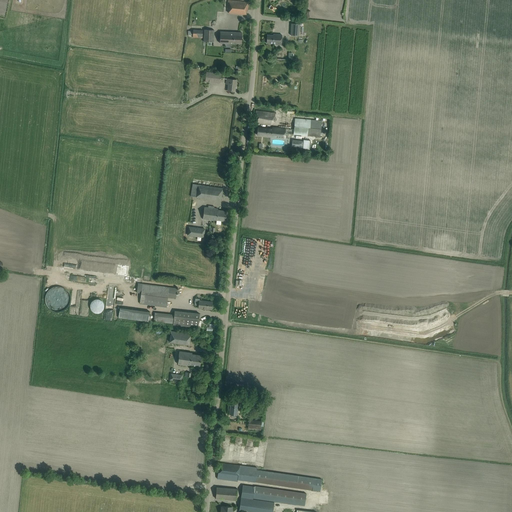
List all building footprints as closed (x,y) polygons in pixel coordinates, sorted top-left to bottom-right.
[(229,13),(246,14),(246,11),(247,11),(248,2),(228,1),(227,10),(229,10),(229,13)] [(300,24),(291,23),(291,35),(299,36),(300,24)] [(193,30),(193,37),(202,38),(203,30),(193,30)] [(204,30),(203,42),(213,42),(214,30),(204,30)] [(220,31),(219,42),(241,44),(242,33),(220,31)] [(281,45),(282,35),(273,34),(273,35),(267,35),(266,43),(275,43),(275,44),(281,45)] [(221,74),(206,72),(205,82),(220,83),(221,74)] [(233,91),(235,91),(235,87),(235,85),(236,85),(237,80),(227,79),(226,81),(228,81),(227,91),(232,91),(233,92),(233,91)] [(274,125),(275,112),(256,111),(255,123),(274,125)] [(295,119),(293,135),(320,137),(322,122),(295,119)] [(276,137),(284,138),(285,128),(272,127),(272,129),(258,127),(257,135),(276,137)] [(108,146),(108,140),(99,139),(98,153),(104,154),(105,146),(108,146)] [(292,141),(292,148),(310,150),(311,140),(304,140),(303,142),(292,141)] [(223,188),(192,184),(190,196),(221,201),(223,188)] [(204,207),(202,219),(213,220),(217,220),(216,224),(220,225),(221,221),(225,221),(226,211),(218,210),(218,209),(214,208),(208,207),(204,207)] [(189,227),(188,235),(204,237),(205,229),(189,227)] [(140,303),(166,307),(167,298),(175,299),(177,288),(142,284),(140,303)] [(211,309),(212,302),(199,300),(200,299),(195,298),(194,305),(199,306),(198,308),(211,309)] [(150,312),(120,307),(118,317),(148,322),(150,312)] [(174,311),(174,315),(173,323),(173,325),(198,327),(199,313),(174,311)] [(173,323),(174,315),(154,313),(154,321),(173,323)] [(190,345),(191,334),(171,331),(171,333),(170,342),(173,343),(190,345)] [(161,362),(150,360),(149,370),(169,372),(170,362),(174,363),(176,349),(163,348),(161,362)] [(192,353),(179,351),(178,364),(186,365),(200,366),(201,355),(192,354),(192,353)] [(229,414),(237,415),(238,402),(231,401),(229,414)] [(260,430),(261,422),(248,420),(247,428),(260,430)] [(296,488),(320,491),(322,480),(256,470),(257,468),(219,463),(217,479),(237,482),(238,480),(296,488)] [(239,511),(242,511),(272,511),(274,502),(253,499),(253,498),(304,505),(306,494),(242,485),(239,511)] [(237,500),(238,489),(216,487),(215,498),(237,500)]
